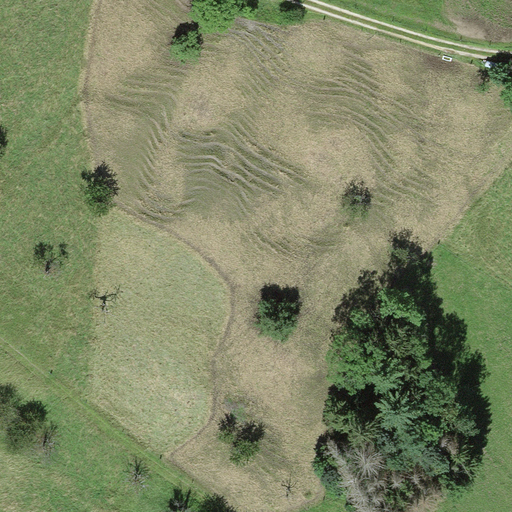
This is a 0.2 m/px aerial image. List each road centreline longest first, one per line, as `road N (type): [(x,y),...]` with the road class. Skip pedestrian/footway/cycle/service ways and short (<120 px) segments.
road 1 (track): [(0,349),(217,511)]
road 2 (track): [(511,59),(301,0)]
